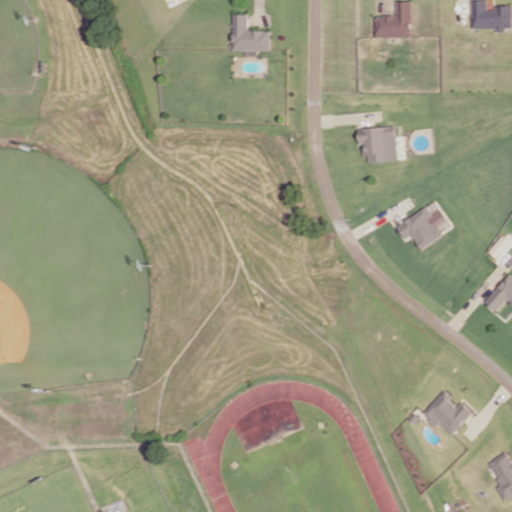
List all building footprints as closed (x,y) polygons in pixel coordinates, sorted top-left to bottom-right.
[(377,17),(377,34),(412,34),(411,0),(398,0),(398,15),(394,15),(394,13),(385,14),(386,15),(379,15),(379,17),(377,17)] [(473,0),(474,26),(498,25),(498,29),(505,29),(505,25),(511,24),(511,3),(497,3),(497,8),(495,8),(488,8),(488,0),(473,0)] [(235,12),(235,47),(270,47),(270,29),(248,30),(248,12),(235,12)] [(359,127),(361,142),(364,142),(365,151),(370,151),(371,160),(399,157),(395,124),(359,127)] [(399,224),(407,239),(414,234),(422,248),(444,235),(439,225),(448,220),(442,209),(435,214),(431,206),(399,224)] [(490,249),(497,256),(510,240),(503,234),(490,249)] [(511,272),(487,299),(497,308),(508,295),(511,298),(511,272)] [(437,425),(440,422),(453,434),(474,411),(464,402),(461,406),(445,391),(425,413),(437,425)] [(511,494),(511,455),(508,450),(490,463),(503,482),(497,486),(506,499),(511,494)]
